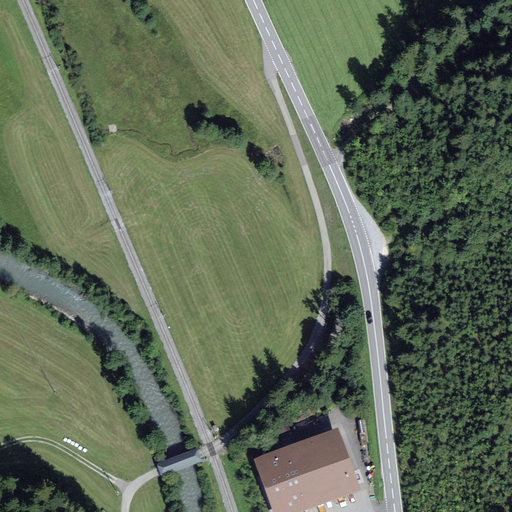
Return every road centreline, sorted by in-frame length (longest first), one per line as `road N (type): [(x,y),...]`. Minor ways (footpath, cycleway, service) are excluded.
road 1 (unclassified): [(160,469),(215,447),(271,395),(307,351),(326,297),(325,237),(271,78),(276,48)]
road 2 (secondary): [(276,48),(359,243),(395,511)]
road 3 (track): [(429,0),(428,29),(403,97),(325,157)]
road 4 (track): [(0,446),(32,438),(53,443),(131,491)]
